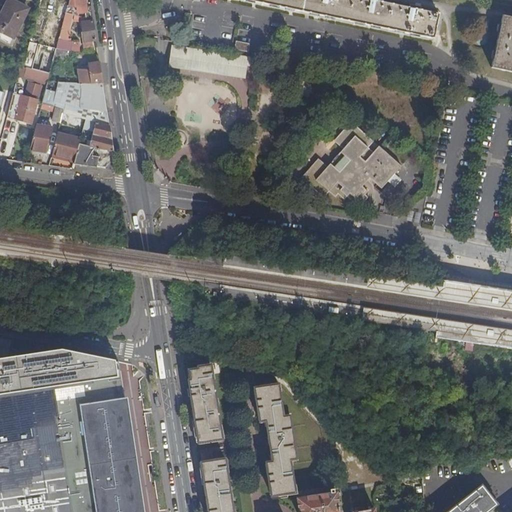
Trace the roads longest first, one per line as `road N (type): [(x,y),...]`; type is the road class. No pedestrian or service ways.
road 1 (residential): [(138,190),(511,259)]
road 2 (secondary): [(138,190),(113,24)]
road 3 (secondary): [(186,511),(161,349)]
road 4 (residential): [(161,349),(0,328)]
road 5 (secondary): [(161,349),(138,190)]
road 6 (unclassified): [(0,167),(138,190)]
